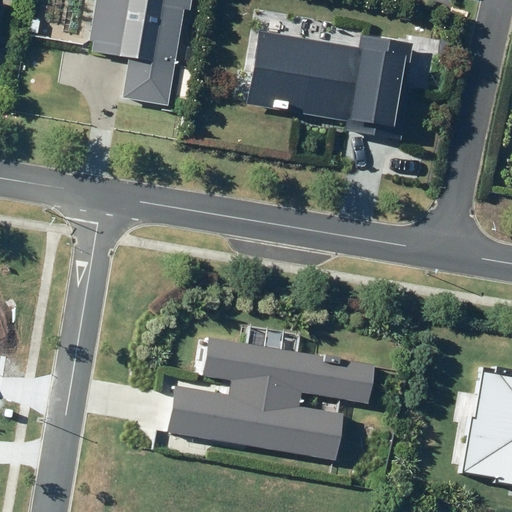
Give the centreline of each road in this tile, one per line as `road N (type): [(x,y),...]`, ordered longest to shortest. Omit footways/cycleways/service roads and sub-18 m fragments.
road 1 (residential): [(102,196),(444,249)]
road 2 (residential): [(102,196),(49,511)]
road 3 (residential): [(444,249),(499,0)]
